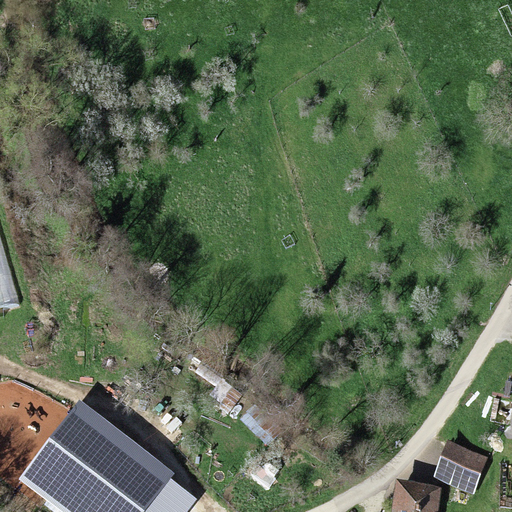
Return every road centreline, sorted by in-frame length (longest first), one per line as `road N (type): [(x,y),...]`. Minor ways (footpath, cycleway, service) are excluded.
road 1 (unclassified): [(511,302),(426,439),(405,462),(326,511)]
road 2 (track): [(189,511),(181,473),(66,390),(0,370)]
